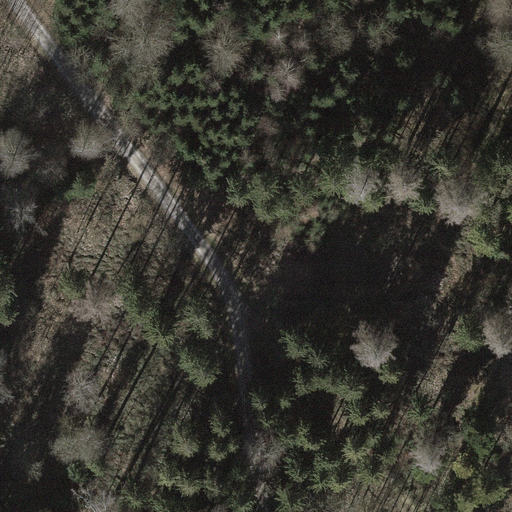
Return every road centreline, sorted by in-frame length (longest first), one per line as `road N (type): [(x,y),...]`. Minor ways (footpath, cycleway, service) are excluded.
road 1 (track): [(263,511),(241,347),(219,271),(14,0)]
road 2 (track): [(219,271),(405,511)]
